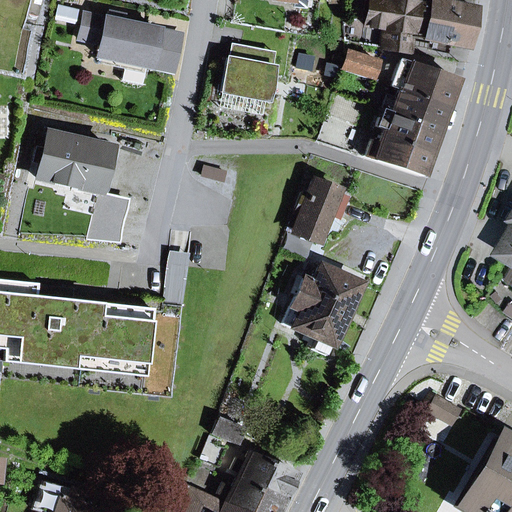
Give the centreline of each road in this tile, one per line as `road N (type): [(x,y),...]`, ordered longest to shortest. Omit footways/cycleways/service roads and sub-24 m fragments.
road 1 (residential): [(206,0),(149,261)]
road 2 (primary): [(490,81),(439,244),(404,319)]
road 3 (primary): [(404,319),(307,511)]
road 4 (residential): [(404,319),(511,376)]
